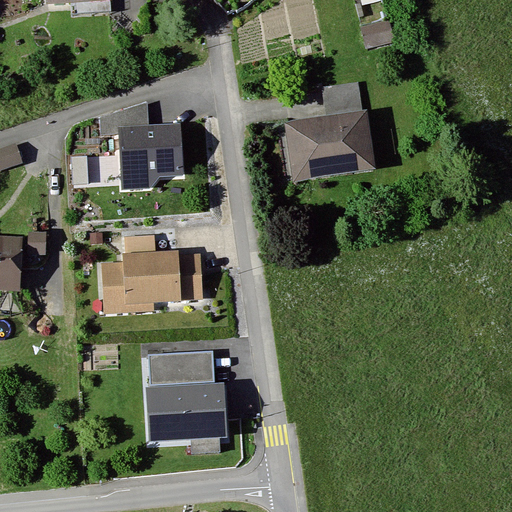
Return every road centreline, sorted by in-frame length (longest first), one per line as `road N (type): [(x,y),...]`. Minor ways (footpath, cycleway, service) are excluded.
road 1 (residential): [(285,488),(220,37)]
road 2 (residential): [(285,488),(0,509)]
